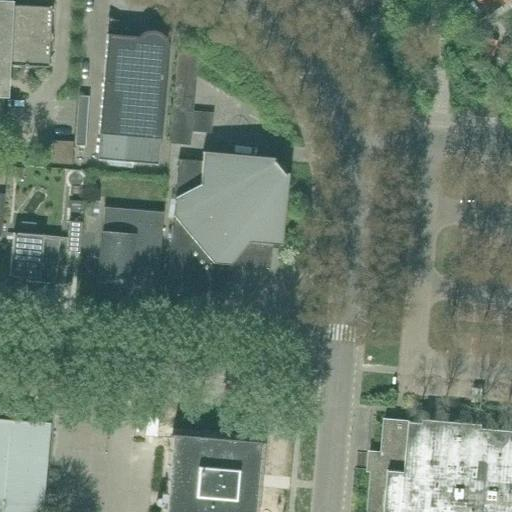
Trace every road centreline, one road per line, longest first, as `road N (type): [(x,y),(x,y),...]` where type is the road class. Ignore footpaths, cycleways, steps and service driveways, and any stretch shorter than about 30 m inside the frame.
road 1 (residential): [(0,350),(337,378)]
road 2 (unclassified): [(337,378),(353,193),(345,138)]
road 3 (unclassified): [(345,138),(304,56),(238,0)]
road 4 (residential): [(511,144),(345,138)]
road 5 (unclassified): [(325,511),(337,378)]
